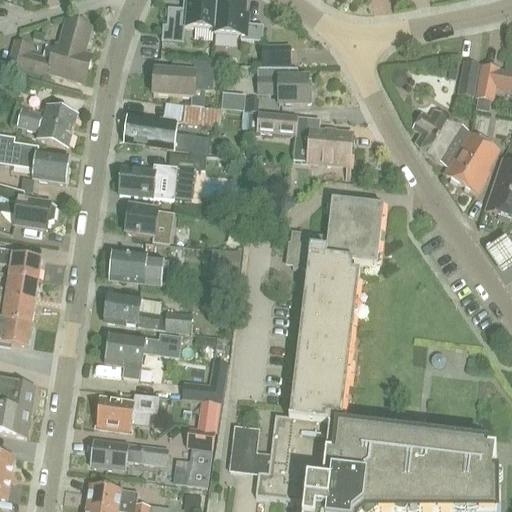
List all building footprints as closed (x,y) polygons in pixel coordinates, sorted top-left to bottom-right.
[(0,0),(25,9),(28,0),(0,0)] [(189,0),(188,13),(169,11),(167,29),(163,28),(162,45),(163,45),(163,44),(163,43),(164,29),(214,33),(213,49),(214,49),(215,37),(217,1),(218,1),(218,0),(189,0)] [(242,3),(243,0),(239,0),(228,0),(229,2),(218,1),(217,1),(215,37),(241,39),(241,43),(262,45),(263,29),(244,27),(245,3),(242,3)] [(85,56),(93,31),(68,23),(60,49),(56,48),(56,49),(56,50),(52,62),(30,56),(32,49),(14,44),(7,66),(50,79),(51,76),(83,86),(92,58),(85,56)] [(56,49),(56,48),(58,42),(35,35),(33,42),(56,50),(56,49)] [(263,69),(289,69),(289,51),(263,51),(263,69)] [(455,81),(458,66),(450,64),(448,79),(455,81)] [(213,95),(215,67),(191,65),(190,78),(156,75),(154,98),(193,102),(194,94),(213,95)] [(474,101),(480,68),(463,65),(457,98),(474,101)] [(222,81),(236,83),(237,70),(223,68),(222,81)] [(494,104),(500,71),(481,68),(475,101),(477,101),(475,116),(488,118),(491,104),(494,104)] [(308,94),(308,82),(297,82),(297,73),(258,73),(257,97),(279,98),(279,108),(308,108),(311,108),(311,94),(308,94)] [(245,102),(246,99),(223,97),(221,112),(244,114),(245,102)] [(258,103),(245,102),(244,114),(257,116),(258,103)] [(219,130),(220,113),(184,109),(182,127),(219,130)] [(20,122),(73,135),(77,119),(47,110),(44,120),(22,114),(20,122)] [(469,134),(435,114),(430,122),(423,117),(414,133),(427,140),(419,153),(448,169),(469,134)] [(296,141),(298,120),(258,116),(256,137),(260,137),(292,139),(292,141),(296,141)] [(159,125),(129,120),(125,146),(174,153),(174,154),(195,157),(197,140),(176,136),(177,128),(176,123),(159,121),(159,125)] [(69,152),(73,135),(20,122),(18,130),(39,136),(38,143),(69,152)] [(311,136),(302,135),(300,150),(310,151),(308,166),(349,170),(352,139),(311,135),(311,136)] [(476,196),(489,176),(486,174),(499,154),(472,138),(447,178),(476,196)] [(0,167),(34,172),(32,182),(65,187),(69,160),(38,155),(39,151),(14,147),(15,142),(0,139),(0,167)] [(258,164),(259,152),(246,151),(245,163),(258,164)] [(205,175),(206,160),(170,157),(168,171),(177,172),(205,175)] [(214,180),(243,181),(244,163),(214,162),(214,180)] [(511,223),(511,166),(503,163),(486,214),(511,223)] [(177,172),(168,171),(154,170),(153,174),(123,171),(120,199),(152,202),(174,204),(177,172)] [(281,186),(280,170),(266,171),(266,187),(281,186)] [(53,220),(54,210),(49,207),(50,204),(22,201),(23,195),(0,189),(0,214),(16,216),(14,228),(15,228),(47,232),(48,222),(53,220)] [(377,269),(384,210),(332,204),(328,240),(292,236),(289,260),(295,260),(293,272),(308,274),(290,422),(310,425),(308,446),(324,445),(324,441),(326,419),(341,421),(343,421),(353,337),(360,277),(351,276),(352,266),(377,269)] [(152,247),(169,249),(172,229),(174,217),(130,211),(126,236),(153,240),(152,247)] [(502,283),(511,276),(511,251),(507,244),(487,260),(502,283)] [(38,285),(42,262),(14,258),(14,254),(0,252),(0,268),(10,270),(9,280),(38,285)] [(239,270),(241,256),(214,253),(213,267),(239,270)] [(167,289),(169,266),(146,264),(147,260),(114,257),(111,284),(144,287),(167,289)] [(0,301),(35,306),(38,285),(9,280),(7,292),(0,291),(0,301)] [(192,320),(168,317),(166,327),(159,326),(160,319),(139,316),(141,304),(109,300),(108,311),(107,311),(104,313),(103,319),(106,322),(106,323),(106,326),(166,334),(190,337),(192,320)] [(31,328),(35,306),(0,301),(0,310),(4,311),(2,323),(31,328)] [(0,345),(28,351),(31,328),(2,323),(0,335),(0,345)] [(160,345),(111,338),(107,368),(126,371),(124,381),(139,383),(141,373),(144,357),(176,362),(179,340),(161,338),(160,345)] [(206,341),(205,348),(215,349),(216,342),(206,341)] [(222,406),(228,368),(214,365),(210,388),(185,386),(182,402),(222,406)] [(31,416),(35,390),(0,384),(0,411),(1,411),(31,416)] [(149,431),(151,417),(134,414),(135,407),(102,402),(97,432),(131,437),(132,428),(149,431)] [(201,427),(216,429),(219,409),(204,407),(201,427)] [(0,437),(27,442),(31,416),(1,411),(0,411),(0,437)] [(484,453),(339,435),(341,421),(326,419),(324,441),(324,445),(308,446),(310,425),(290,422),(276,420),(269,479),(259,478),(256,500),(298,505),(297,511),(493,511),(493,480),(494,475),(496,454),(484,453)] [(256,457),(259,434),(235,431),(229,474),(247,476),(250,456),(256,457)] [(213,455),(215,437),(190,433),(187,451),(213,455)] [(168,469),(169,453),(95,445),(92,471),(125,474),(127,464),(168,469)] [(188,490),(208,492),(213,456),(193,453),(188,490)] [(0,480),(10,482),(13,460),(0,457),(0,480)] [(0,502),(7,503),(9,489),(13,489),(14,482),(10,482),(0,480),(0,502)] [(150,511),(151,511),(137,508),(139,496),(122,494),(91,488),(87,510),(99,511),(150,511)] [(186,498),(185,510),(199,511),(200,499),(186,498)]
